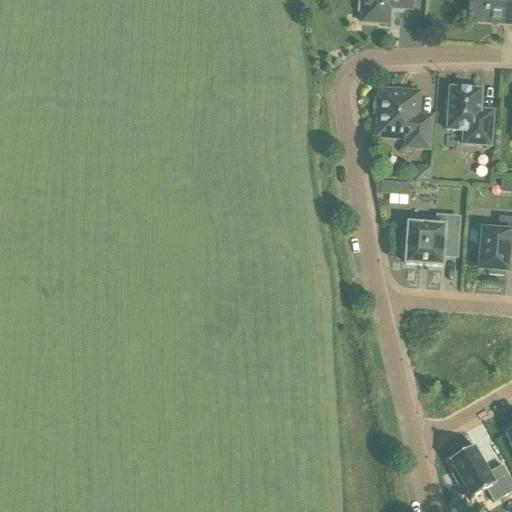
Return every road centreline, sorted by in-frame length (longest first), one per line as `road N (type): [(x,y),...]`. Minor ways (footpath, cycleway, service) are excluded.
road 1 (residential): [(387,302),(342,96),(350,76),(382,59),(511,61)]
road 2 (residential): [(418,443),(387,302)]
road 3 (residential): [(387,302),(511,309)]
